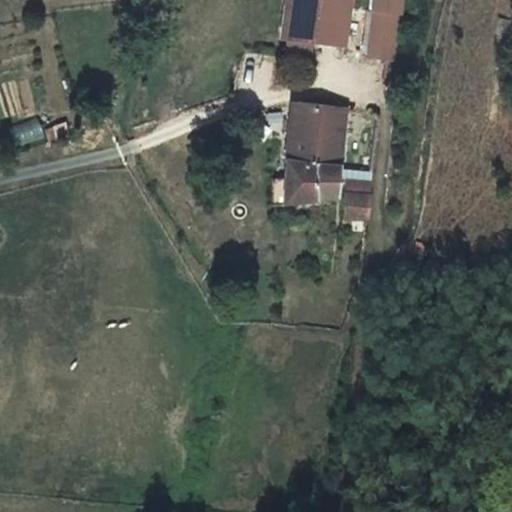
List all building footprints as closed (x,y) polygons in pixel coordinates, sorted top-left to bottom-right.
[(307,0),(303,46),(307,46),(322,0),(307,0)] [(368,0),(322,0),(307,46),(364,53),(367,15),(368,0)] [(386,64),(412,67),(416,20),(390,17),(386,64)] [(320,56),(305,54),(302,68),(318,70),(320,56)] [(357,186),(364,117),(309,112),(304,185),(289,184),(291,210),(356,205),(364,204),(361,224),(385,226),(388,200),(390,182),(357,186)] [(15,142),(41,137),(38,121),(12,125),(15,142)]
